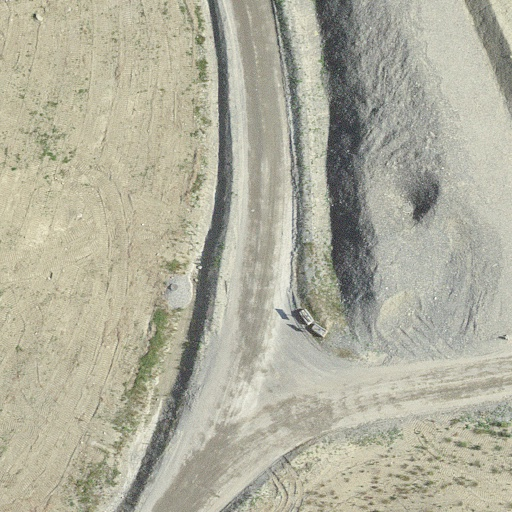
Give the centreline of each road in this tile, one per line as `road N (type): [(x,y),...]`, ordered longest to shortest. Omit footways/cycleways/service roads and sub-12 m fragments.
road 1 (track): [(154,511),(222,412),(263,49),(237,0)]
road 2 (track): [(222,412),(511,381)]
